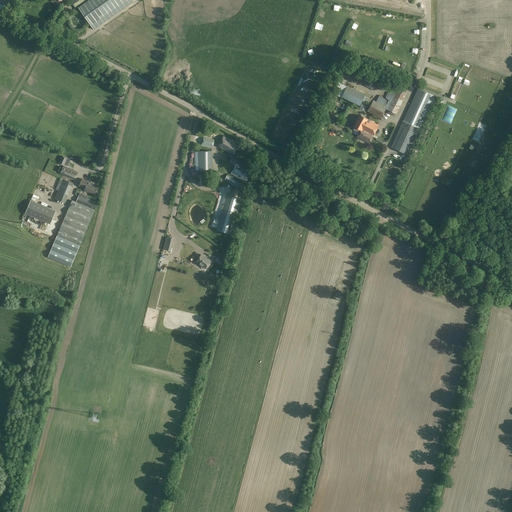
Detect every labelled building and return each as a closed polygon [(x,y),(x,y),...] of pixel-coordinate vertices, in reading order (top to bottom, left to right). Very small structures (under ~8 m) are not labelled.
[(85,2),(83,0),(71,0),(71,1),(76,9),(85,2)] [(132,3),(130,0),(89,0),(79,7),(94,29),(132,3)] [(348,64),(342,75),(374,90),(379,79),(348,64)] [(409,83),(412,76),(407,74),(404,81),(409,83)] [(365,95),(347,87),(341,97),(360,106),(365,95)] [(380,96),(376,102),(387,108),(386,109),(395,114),(407,92),(400,88),(397,93),(392,90),(387,99),(380,96)] [(418,88),(391,148),(408,155),(435,96),(418,88)] [(344,105),(336,101),(334,100),(332,104),(344,110),(346,106),(344,105)] [(386,109),(387,108),(376,102),(373,101),(367,111),(381,118),(386,109)] [(370,134),(374,135),(379,126),(361,116),(361,117),(360,116),(354,127),(361,131),(358,137),(362,139),(364,134),(369,136),(370,134)] [(369,136),(364,134),(362,139),(369,143),(374,135),(370,134),(369,136)] [(239,145),(224,136),(218,147),(228,152),(227,154),(229,155),(228,156),(231,157),(232,158),(232,157),(239,145)] [(204,137),(202,146),(213,149),(215,139),(204,137)] [(422,144),(415,140),(412,147),(420,150),(422,144)] [(64,165),(68,158),(62,156),(59,163),(64,165)] [(232,158),(231,157),(229,162),(236,166),(239,167),(241,163),(232,157),(232,158)] [(211,161),(194,161),(194,171),(211,171),(211,161)] [(78,172),(68,168),(63,166),(60,173),(74,179),(78,172)] [(239,167),(236,166),(231,174),(246,182),(251,173),(239,167)] [(248,187),(227,175),(225,180),(245,192),(248,187)] [(89,191),(94,194),(96,191),(98,186),(89,182),(89,181),(82,178),(79,186),(85,188),(84,191),(88,192),(89,191)] [(73,183),(63,179),(55,199),(65,203),(73,183)] [(242,199),(227,195),(217,230),(232,234),(242,199)] [(50,224),(56,211),(31,200),(25,213),(50,224)] [(72,200),(48,257),(71,267),(95,210),(72,200)] [(166,237),(163,249),(171,251),(174,239),(166,237)] [(201,255),(196,262),(205,268),(210,261),(201,255)]
